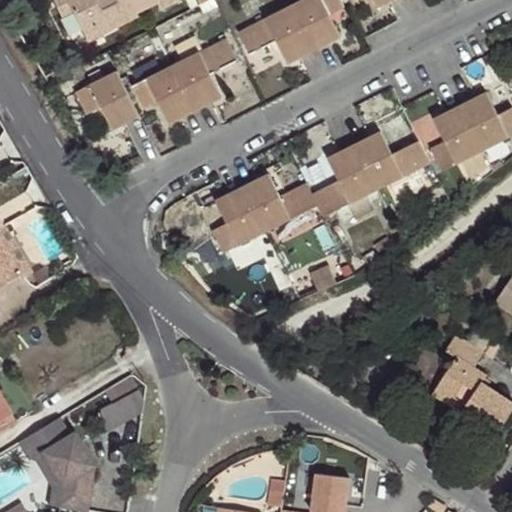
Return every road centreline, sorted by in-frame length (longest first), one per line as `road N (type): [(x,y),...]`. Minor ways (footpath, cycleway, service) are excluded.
road 1 (residential): [(507,0),(90,211)]
road 2 (unknown): [(258,368),(511,185)]
road 3 (residential): [(312,400),(160,295)]
road 4 (residential): [(90,211),(0,57)]
road 5 (residential): [(437,474),(312,400)]
road 6 (residential): [(160,295),(153,325),(160,357),(198,408)]
